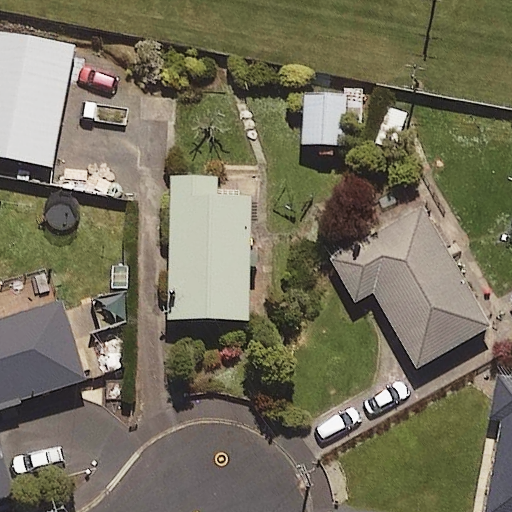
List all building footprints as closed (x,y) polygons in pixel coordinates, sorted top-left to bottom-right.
[(73,44),(0,30),(0,155),(51,165),(73,44)] [(361,93),(305,89),(302,142),(358,145),(361,93)] [(412,111),(377,99),(362,143),(398,155),(412,111)] [(215,174),(171,173),(169,316),(248,316),(249,193),(215,192),(215,174)] [(130,189),(98,183),(90,225),(122,231),(130,189)] [(488,326),(420,204),(328,255),(353,300),(373,289),(416,366),(488,326)] [(0,317),(0,403),(85,377),(61,299),(0,317)] [(511,511),(511,381),(504,380),(496,426),(510,428),(495,511),(511,511)]
